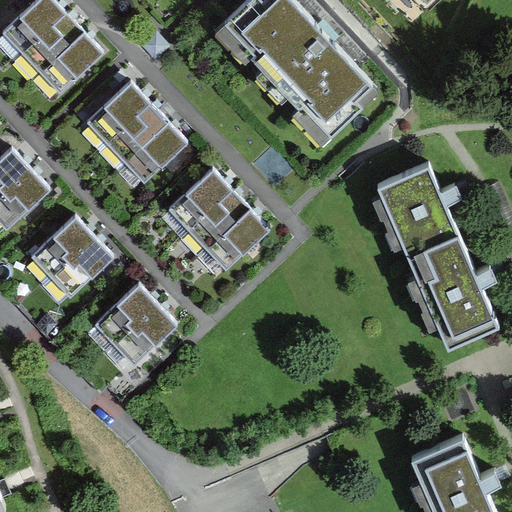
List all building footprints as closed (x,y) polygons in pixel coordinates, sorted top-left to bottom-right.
[(50,0),(48,0),(6,41),(24,60),(68,18),(50,0)] [(385,93),(298,0),(262,0),(232,28),(335,139),(385,93)] [(68,18),(24,60),(44,80),(87,39),(68,18)] [(87,39),(44,80),(63,100),(106,58),(87,39)] [(132,87),(88,129),(107,149),(151,107),(132,87)] [(151,107),(107,149),(125,167),(169,125),(151,107)] [(169,125),(125,167),(145,188),(189,146),(169,125)] [(0,163),(0,208),(35,172),(13,150),(0,163)] [(382,191),(416,262),(472,236),(438,164),(382,191)] [(0,208),(0,222),(16,237),(58,194),(35,172),(0,208)] [(217,176),(173,217),(192,237),(235,195),(217,176)] [(235,195),(192,237),(209,254),(252,213),(235,195)] [(252,213),(209,254),(230,277),(274,235),(252,213)] [(29,260),(53,283),(96,240),(72,217),(29,260)] [(416,262),(452,341),(509,315),(472,236),(416,262)] [(53,283),(75,304),(117,261),(96,240),(53,283)] [(95,325),(120,350),(163,306),(138,282),(95,325)] [(120,350),(141,369),(183,326),(163,306),(120,350)] [(423,465),(442,511),(509,511),(480,442),(423,465)] [(0,481),(0,511),(14,511),(15,511),(22,509),(12,486),(3,489),(0,481)]
